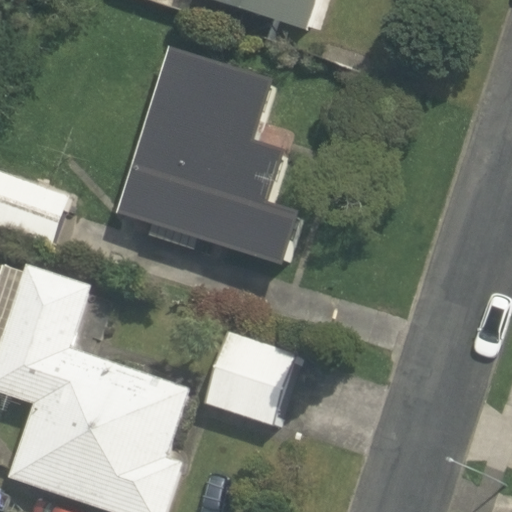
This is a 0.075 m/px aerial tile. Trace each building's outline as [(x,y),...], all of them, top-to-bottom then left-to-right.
[(201,0),(318,38),(330,0),(201,0)] [(125,221),(295,274),(312,220),(280,209),(297,156),(267,146),(285,87),(178,53),(125,221)] [(0,229),(59,250),(75,201),(0,175),(0,229)] [(104,511),(175,511),(191,467),(175,462),(198,394),(79,355),(100,292),(13,264),(0,303),(0,376),(2,377),(0,384),(0,394),(43,409),(18,483),(104,511)] [(213,409),(281,432),(306,360),(238,337),(213,409)]
